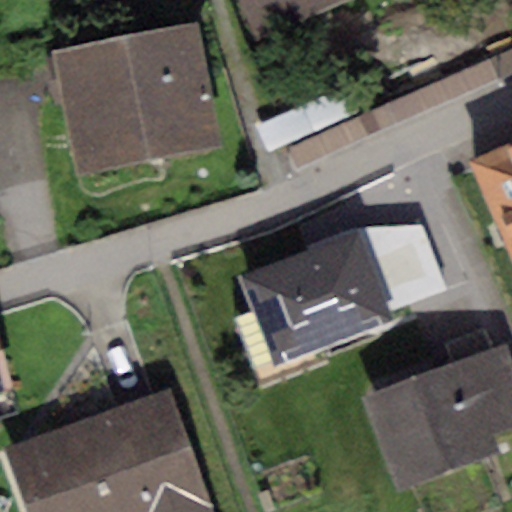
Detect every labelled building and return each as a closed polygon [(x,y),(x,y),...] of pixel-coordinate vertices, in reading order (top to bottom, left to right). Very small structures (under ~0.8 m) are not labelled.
[(244,0),(258,31),(329,0),(244,0)] [(197,26),(56,52),(79,175),(220,148),(197,26)] [(511,263),(511,142),(467,162),(511,263)] [(421,226),(358,229),(391,311),(448,292),(421,226)] [(358,229),(241,275),(276,364),(393,318),(391,311),(358,229)] [(511,372),(503,348),(363,398),(397,490),(495,455),(487,435),(511,426),(511,372)] [(0,357),(0,390),(8,388),(0,357)] [(206,511),(168,395),(7,448),(27,511),(206,511)]
